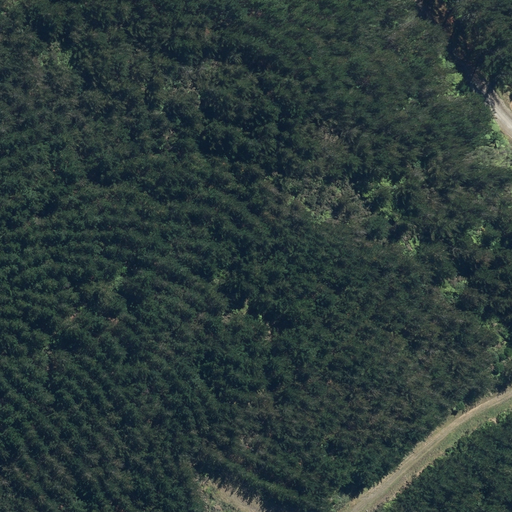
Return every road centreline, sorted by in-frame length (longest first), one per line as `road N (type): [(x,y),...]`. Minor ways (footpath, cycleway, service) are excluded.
road 1 (track): [(511,390),(451,424),(355,511)]
road 2 (track): [(511,127),(407,0)]
